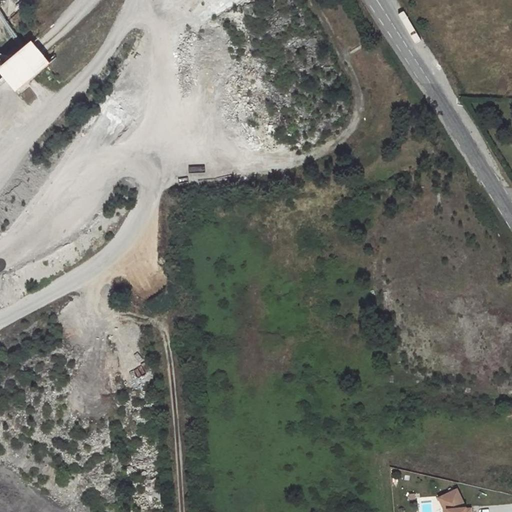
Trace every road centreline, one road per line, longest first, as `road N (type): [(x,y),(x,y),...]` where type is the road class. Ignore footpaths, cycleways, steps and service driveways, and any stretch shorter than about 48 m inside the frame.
road 1 (unknown): [(0,320),(106,266),(132,238),(161,177),(157,156),(135,153),(60,224),(13,253)]
road 2 (tertiary): [(511,210),(377,0)]
